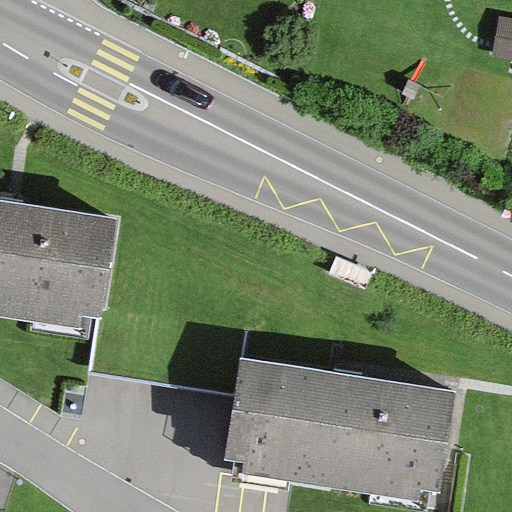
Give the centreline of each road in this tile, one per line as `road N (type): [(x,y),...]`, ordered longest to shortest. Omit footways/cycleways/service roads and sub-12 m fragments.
road 1 (secondary): [(511,275),(0,31)]
road 2 (residential): [(134,511),(0,432)]
